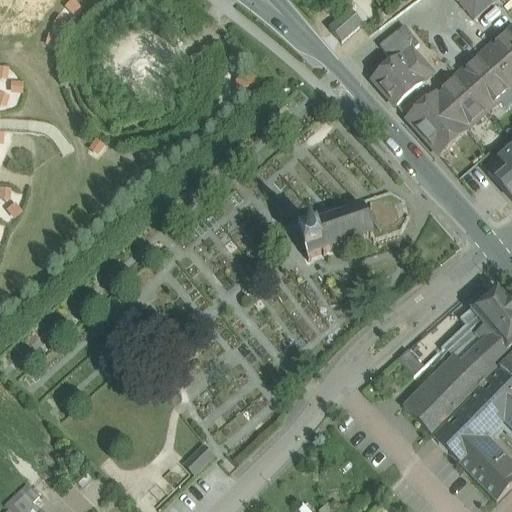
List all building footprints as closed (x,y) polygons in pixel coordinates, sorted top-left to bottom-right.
[(492,6),(486,0),(454,0),(474,22),(492,6)] [(404,29),(380,48),(394,67),(413,53),(419,48),(404,29)] [(511,34),(437,100),(465,132),(511,90),(511,34)] [(394,67),(374,83),(373,83),(395,109),(422,85),(412,74),(422,65),(413,54),(414,54),(413,53),(394,67)] [(437,100),(436,98),(407,123),(439,158),(467,134),(465,132),(437,100)] [(505,171),(493,181),(511,202),(511,153),(500,164),(505,171)] [(342,217),(330,221),(329,219),(326,219),(327,222),(316,226),(315,222),(312,223),(313,227),(301,231),(300,227),(297,228),(308,263),(311,262),(310,259),(322,255),(324,258),(327,257),(325,254),(337,250),(338,253),(340,252),(339,249),(354,244),(355,246),(357,245),(357,243),(369,239),(371,241),(372,239),(374,239),(364,209),(359,210),(359,212),(345,217),(344,214),(341,215),(342,217)] [(490,280),(437,325),(444,333),(434,343),(443,354),(446,351),(468,330),(461,322),(498,291),(498,290),(490,280)] [(511,309),(498,290),(498,291),(461,322),(468,330),(446,351),(454,360),(454,359),(477,339),(483,346),(472,356),(491,378),(511,357),(508,354),(511,350),(511,309)] [(454,360),(403,409),(431,437),(446,422),(491,378),(472,356),(483,346),(477,339),(454,359),(454,360)] [(408,353),(398,363),(414,381),(425,371),(408,353)] [(511,362),(500,375),(511,386),(511,362)] [(511,386),(500,375),(449,426),(446,422),(431,437),(497,504),(511,488),(511,473),(482,445),(503,423),(511,431),(511,386)] [(184,462),(193,476),(214,462),(206,449),(184,462)] [(32,491),(9,511),(25,511),(31,508),(40,499),(32,491)]
